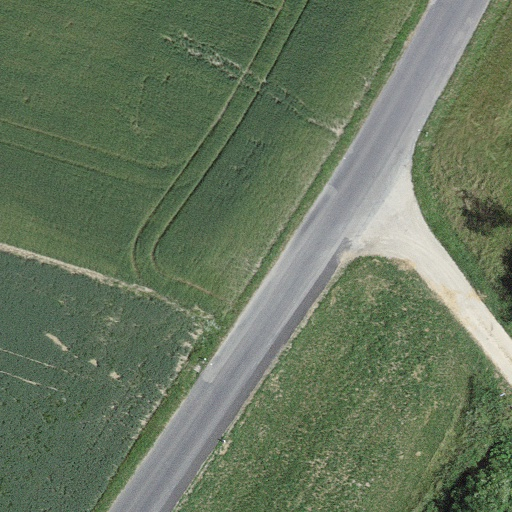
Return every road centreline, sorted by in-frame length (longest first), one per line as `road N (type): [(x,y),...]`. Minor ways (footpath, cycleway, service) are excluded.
road 1 (tertiary): [(464,0),(369,179),(138,511)]
road 2 (track): [(511,345),(369,179)]
